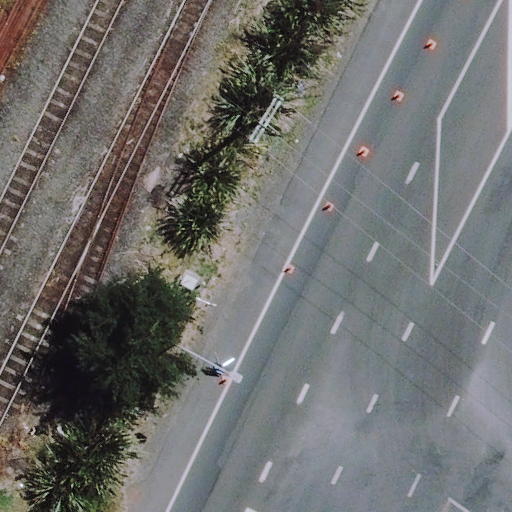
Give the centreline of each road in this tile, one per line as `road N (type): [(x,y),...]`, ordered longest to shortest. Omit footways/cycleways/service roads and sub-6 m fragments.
road 1 (secondary): [(343,379),(511,52)]
road 2 (tertiary): [(479,511),(343,379)]
road 3 (secondary): [(282,511),(343,379)]
